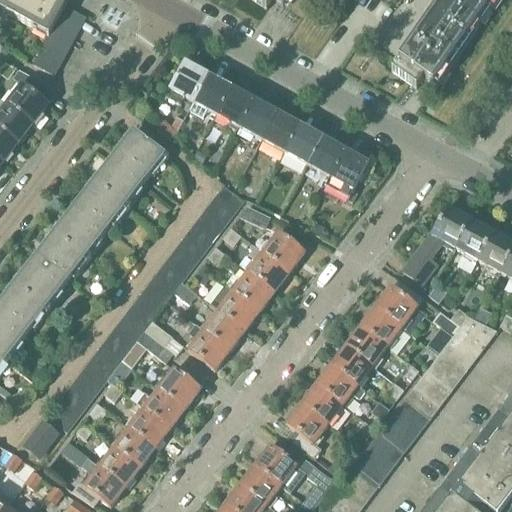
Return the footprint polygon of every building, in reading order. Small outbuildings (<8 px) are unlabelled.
[(0,0),(0,12),(48,39),(48,38),(54,29),(59,19),(64,9),(66,10),(69,5),(67,4),(69,0),(0,0)] [(248,0),(266,11),(269,6),(273,2),(282,8),(287,0),(248,0)] [(398,61),(389,73),(415,91),(419,86),(422,81),(432,88),(492,0),(442,0),(399,62),(398,61)] [(64,9),(59,19),(80,30),(85,21),(66,10),(64,9)] [(59,19),(54,29),(75,40),(80,30),(59,19)] [(54,29),(48,38),(69,50),(75,40),(54,29)] [(48,39),(43,48),(64,59),(69,50),(48,38),(48,39)] [(43,48),(38,58),(59,69),(64,59),(43,48)] [(38,58),(33,67),(54,79),(59,69),(38,58)] [(185,68),(165,103),(180,111),(184,103),(193,108),(208,81),(208,80),(196,73),(195,73),(185,68)] [(16,70),(0,91),(0,103),(4,107),(31,128),(47,107),(44,105),(51,90),(16,70)] [(193,108),(189,115),(200,121),(205,114),(216,120),(231,94),(230,94),(231,92),(218,85),(218,87),(208,81),(193,108)] [(231,94),(216,120),(232,128),(231,129),(232,134),(237,136),(239,132),(253,106),(254,105),(241,98),(240,99),(231,94)] [(253,106),(239,132),(262,145),(276,119),(276,118),(276,117),(264,110),(263,112),(253,106)] [(4,107),(0,112),(0,134),(16,147),(31,128),(4,107)] [(158,132),(157,133),(170,144),(179,133),(185,123),(179,119),(173,129),(166,123),(160,130),(158,132)] [(276,119),(262,145),(285,157),(299,131),(298,131),(299,129),(287,123),(286,124),(276,119)] [(299,131),(285,157),(308,170),(322,143),(321,142),(310,135),(309,137),(299,131)] [(0,164),(2,166),(16,147),(0,134),(0,164)] [(110,164),(93,186),(128,213),(168,162),(133,135),(116,157),(110,164)] [(322,143),(308,170),(330,182),(345,155),(344,155),(345,154),(332,147),(332,148),(322,143)] [(326,190),(322,198),(335,205),(340,198),(349,203),(348,204),(352,206),(357,197),(353,195),(358,185),(365,189),(372,176),(365,172),(368,166),(356,159),(355,161),(345,155),(330,182),(326,190)] [(70,215),(53,237),(88,265),(128,213),(93,186),(76,208),(70,215)] [(224,189),(217,198),(219,210),(222,233),(244,204),(224,189)] [(219,210),(206,212),(208,224),(211,247),(222,233),(219,210)] [(408,265),(402,274),(422,289),(436,268),(431,263),(443,246),(454,252),(470,222),(447,210),(432,237),(430,236),(408,265)] [(247,211),(239,221),(264,232),(269,222),(270,221),(247,211)] [(470,222),(454,252),(476,264),(492,235),(470,222)] [(208,224),(196,225),(197,238),(201,260),(211,247),(208,224)] [(231,231),(223,242),(233,249),(241,239),(231,231)] [(511,245),(492,235),(476,264),(499,276),(511,253),(511,245)] [(276,236),(261,256),(289,277),(304,257),(276,236)] [(30,266),(13,289),(49,316),(88,265),(53,237),(36,259),(30,266)] [(197,238),(185,239),(187,251),(190,275),(201,260),(197,238)] [(256,263),(246,275),(274,296),(289,277),(261,256),(252,248),(249,252),(251,253),(248,257),(256,263)] [(216,250),(209,260),(219,268),(226,258),(216,250)] [(187,251),(174,253),(176,265),(180,288),(182,285),(190,275),(187,251)] [(511,253),(499,276),(511,283),(511,253)] [(176,265),(164,267),(166,279),(169,302),(174,296),(180,288),(176,265)] [(201,270),(193,281),(203,289),(211,278),(201,270)] [(240,283),(232,294),(259,316),(274,296),(246,275),(240,283)] [(166,279),(153,281),(155,293),(158,316),(169,302),(166,279)] [(180,288),(174,296),(189,307),(197,297),(182,285),(180,288)] [(223,288),(209,307),(217,313),(245,335),(259,316),(232,294),(223,288)] [(438,288),(428,300),(439,307),(448,295),(438,288)] [(0,360),(9,367),(49,316),(13,289),(0,305),(0,360)] [(390,290),(374,311),(402,332),(418,311),(392,291),(390,290)] [(155,293),(143,294),(144,307),(148,329),(151,325),(158,316),(155,293)] [(144,307),(132,308),(134,321),(137,344),(144,335),(148,329),(144,307)] [(374,311),(359,330),(387,351),(402,332),(374,311)] [(482,311),(476,322),(487,328),(493,316),(482,311)] [(458,312),(450,323),(460,331),(462,327),(468,321),(468,320),(458,312)] [(217,313),(202,333),(230,354),(245,335),(217,313)] [(439,315),(431,325),(439,331),(452,341),(455,337),(460,331),(450,323),(439,315)] [(511,321),(505,318),(499,329),(510,334),(511,330),(511,321)] [(134,321),(121,322),(123,334),(127,357),(136,345),(137,344),(134,321)] [(468,321),(462,327),(488,346),(496,335),(468,321)] [(148,329),(144,335),(163,350),(171,340),(151,325),(148,329)] [(460,331),(455,337),(481,356),(488,346),(462,327),(460,331)] [(195,342),(187,353),(215,374),(230,354),(202,333),(196,329),(189,338),(195,342)] [(359,330),(344,349),(372,371),(387,351),(359,330)] [(439,331),(426,348),(428,350),(430,351),(439,358),(441,356),(447,347),(448,346),(452,341),(439,331)] [(123,334),(111,336),(113,348),(116,371),(122,364),(127,357),(123,334)] [(137,344),(136,345),(155,360),(155,361),(164,368),(172,357),(163,350),(144,335),(137,344)] [(452,341),(448,346),(473,365),(481,356),(455,337),(452,341)] [(447,347),(441,356),(466,375),(473,365),(448,346),(447,347)] [(113,348),(100,350),(102,362),(106,385),(107,384),(116,371),(113,348)] [(344,349),(330,368),(357,390),(367,377),(372,371),(344,349)] [(428,350),(420,360),(431,368),(434,364),(439,358),(430,351),(428,350)] [(439,358),(434,364),(459,384),(466,375),(441,356),(439,358)] [(0,379),(2,377),(9,367),(0,360),(0,379)] [(102,362),(90,364),(92,376),(95,399),(106,385),(102,362)] [(116,371),(107,384),(111,387),(118,392),(133,372),(129,369),(122,364),(116,371)] [(431,368),(425,375),(450,396),(459,384),(434,364),(431,368)] [(409,367),(402,377),(412,384),(419,374),(409,367)] [(323,377),(315,388),(343,410),(351,398),(359,404),(365,396),(357,390),(330,368),(323,377)] [(169,377),(157,392),(185,413),(200,394),(179,377),(173,372),(169,377)] [(425,375),(413,392),(438,412),(450,396),(425,375)] [(92,376),(79,378),(81,390),(85,413),(95,399),(92,376)] [(388,393),(385,397),(396,405),(404,394),(393,386),(388,393)] [(111,387),(103,397),(114,406),(122,395),(118,392),(111,387)] [(315,388),(299,408),(327,429),(343,410),(315,388)] [(0,389),(0,397),(7,403),(11,398),(0,389)] [(81,390),(69,391),(70,404),(74,427),(85,413),(81,390)] [(144,395),(136,406),(142,411),(170,433),(185,413),(157,392),(151,400),(144,395)] [(413,392),(398,411),(407,418),(424,430),(430,422),(438,412),(413,392)] [(511,393),(446,481),(450,484),(443,494),(439,490),(422,511),(501,511),(509,503),(507,501),(511,497),(511,393)] [(58,405),(46,420),(58,429),(67,436),(74,427),(70,404),(58,405)] [(97,406),(89,417),(99,425),(107,414),(97,406)] [(378,406),(370,417),(380,425),(389,414),(388,413),(378,406)] [(299,408),(285,427),(297,437),(291,444),(317,464),(324,455),(314,447),(327,429),(299,408)] [(142,411),(128,431),(155,452),(170,433),(142,411)] [(387,425),(380,435),(388,441),(397,448),(405,454),(413,444),(421,434),(412,428),(404,422),(407,418),(398,411),(387,425)] [(365,425),(357,435),(367,443),(375,433),(365,425)] [(82,426),(74,437),(84,444),(92,434),(87,429),(82,426)] [(43,427),(24,451),(36,460),(38,462),(56,438),(53,435),(43,427)] [(128,431),(113,450),(141,471),(155,452),(128,431)] [(369,449),(358,463),(367,470),(370,467),(378,473),(386,479),(394,469),(402,458),(394,452),(386,446),(377,439),(369,449)] [(268,449),(253,469),(281,491),(289,497),(305,476),(308,478),(314,470),(289,451),(282,459),(268,449)] [(113,450),(97,470),(125,491),(141,471),(113,450)] [(11,457),(3,468),(13,475),(22,464),(11,457)] [(78,486),(72,494),(93,510),(99,502),(111,511),(125,491),(97,470),(87,462),(81,470),(91,478),(83,489),(78,486)] [(358,463),(343,483),(368,503),(376,492),(368,486),(360,480),(367,471),(367,470),(358,463)] [(253,469),(238,488),(266,510),(281,491),(253,469)] [(308,478),(307,480),(327,496),(335,485),(315,470),(314,470),(308,478)] [(367,471),(360,480),(368,486),(376,492),(383,483),(375,477),(367,471)] [(34,475),(25,488),(33,493),(41,481),(34,475)] [(343,483),(334,494),(357,511),(361,511),(368,503),(343,483)] [(238,488),(223,508),(229,511),(268,511),(266,510),(238,488)] [(54,490),(46,502),(55,508),(63,496),(54,490)] [(0,511),(6,511),(13,504),(0,494),(0,511)] [(357,511),(334,494),(322,509),(326,511),(357,511)]
